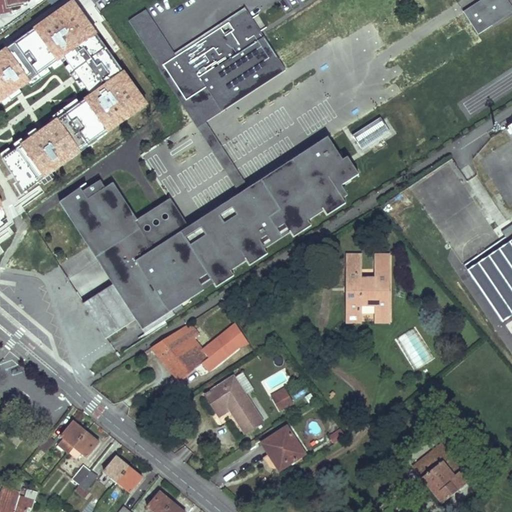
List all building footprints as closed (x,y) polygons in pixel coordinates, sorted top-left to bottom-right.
[(73,0),(72,0),(0,52),(0,103),(63,58),(89,95),(3,158),(23,193),(150,105),(73,0)] [(511,11),(511,4),(509,0),(479,0),(464,10),(479,33),(511,11)] [(164,66),(176,57),(146,10),(129,21),(198,129),(207,123),(223,113),(207,88),(187,101),(164,66)] [(265,37),(248,10),(176,57),(164,66),(187,101),(207,88),(201,79),(265,37)] [(447,39),(463,29),(456,18),(440,28),(447,39)] [(284,44),(292,59),(336,36),(328,22),(284,44)] [(287,71),(265,37),(201,79),(207,88),(223,113),(287,71)] [(359,149),(395,134),(387,116),(351,131),(359,149)] [(207,123),(198,129),(239,193),(248,187),(207,123)] [(329,135),(248,187),(239,193),(188,226),(152,249),(134,261),(168,313),(213,283),(216,287),(234,276),(230,271),(246,260),(249,266),(268,254),(264,249),(290,232),(293,237),(312,225),(309,220),(324,211),(327,215),(347,202),(344,197),(349,194),(343,185),(361,173),(349,155),(344,158),(329,135)] [(504,160),(511,155),(511,144),(506,135),(493,143),(504,160)] [(443,182),(451,196),(463,190),(455,176),(443,182)] [(99,179),(81,191),(86,198),(104,187),(99,179)] [(78,187),(57,201),(93,257),(138,228),(134,221),(136,220),(112,182),(104,187),(86,198),(81,191),(78,187)] [(137,219),(136,220),(134,221),(138,228),(152,249),(188,226),(169,198),(137,219)] [(138,228),(93,257),(140,331),(168,313),(134,261),(152,249),(138,228)] [(464,266),(500,323),(511,316),(511,230),(504,236),(505,238),(464,266)] [(439,249),(456,246),(453,232),(436,236),(439,249)] [(359,259),(347,259),(346,314),(359,314),(360,307),(373,307),(374,323),(387,323),(387,264),(374,264),(374,280),(360,280),(359,259)] [(359,314),(346,314),(346,323),(359,324),(359,314)] [(190,324),(152,349),(181,382),(194,371),(198,375),(204,370),(207,373),(238,350),(247,346),(234,327),(204,351),(195,339),(200,336),(190,324)] [(25,366),(9,353),(1,363),(16,376),(25,366)] [(243,369),(236,372),(244,392),(251,389),(243,369)] [(262,422),(233,378),(207,394),(218,411),(226,406),(245,433),(262,422)] [(269,394),(278,412),(294,404),(285,386),(269,394)] [(464,424),(450,406),(443,412),(457,430),(464,424)] [(85,433),(72,423),(60,438),(63,440),(58,446),(68,455),(85,433)] [(287,428),(262,443),(280,470),(304,454),(287,428)] [(341,429),(330,437),(334,444),(345,435),(341,429)] [(98,444),(85,433),(68,455),(76,461),(81,455),(85,459),(98,444)] [(38,448),(42,450),(45,453),(54,441),(48,436),(38,448)] [(462,469),(442,444),(413,466),(441,504),(472,479),(464,468),(462,469)] [(117,483),(129,467),(117,457),(104,473),(117,483)] [(80,485),(91,471),(84,466),(72,480),(80,485)] [(142,478),(129,467),(117,483),(130,493),(136,486),(142,478)] [(98,477),(91,471),(80,485),(74,492),(84,500),(89,493),(86,491),(98,477)] [(25,498),(22,497),(20,497),(20,494),(3,488),(0,497),(0,511),(26,511),(27,510),(32,511),(38,493),(28,490),(25,498)] [(154,511),(164,511),(172,503),(160,493),(148,507),(154,511)] [(466,511),(474,507),(469,499),(451,511),(466,511)] [(183,511),(172,503),(164,511),(183,511)]
